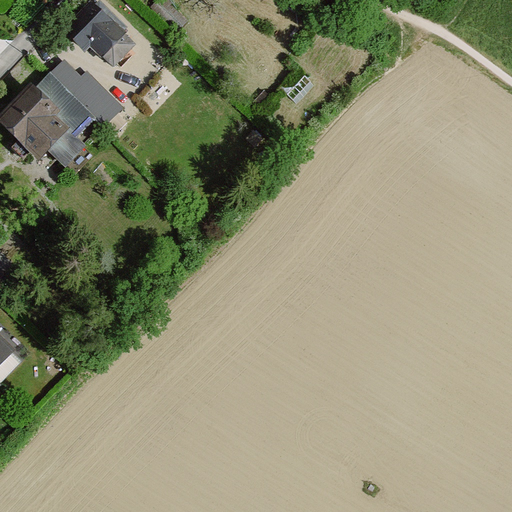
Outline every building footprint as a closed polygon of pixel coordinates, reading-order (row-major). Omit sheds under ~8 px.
[(100,17),(122,35),(127,30),(107,10),(100,17)] [(93,11),(69,35),(85,50),(91,43),(116,67),(134,48),(122,35),(100,17),(93,11)] [(180,22),(170,11),(162,18),(173,29),(180,22)] [(65,65),(52,77),(95,121),(103,128),(123,108),(91,77),(84,84),(65,65)] [(50,118),(64,133),(72,143),(95,121),(52,77),(34,96),(53,114),(50,118)] [(31,93),(3,122),(39,158),(64,133),(50,118),(53,114),(34,96),(31,93)] [(0,369),(18,352),(0,334),(0,369)]
